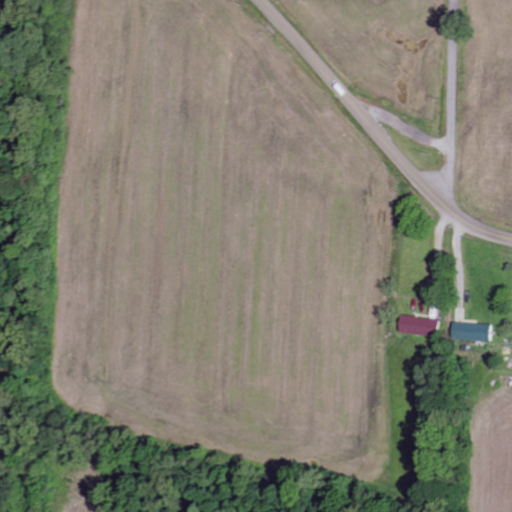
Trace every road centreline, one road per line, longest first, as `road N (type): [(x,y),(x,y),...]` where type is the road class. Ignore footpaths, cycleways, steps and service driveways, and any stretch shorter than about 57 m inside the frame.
road 1 (secondary): [(511,240),(466,221),(434,196),(258,0)]
road 2 (residential): [(466,221),(462,0)]
